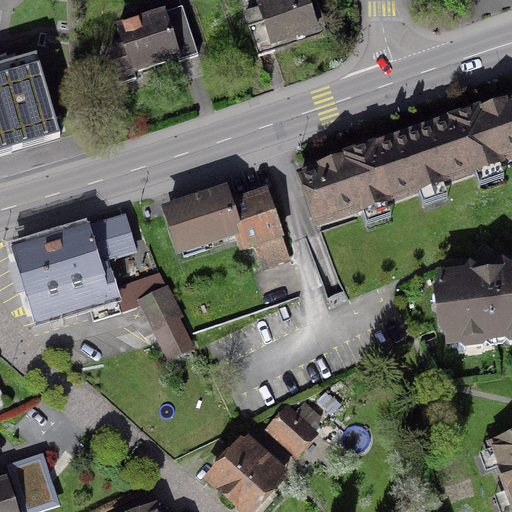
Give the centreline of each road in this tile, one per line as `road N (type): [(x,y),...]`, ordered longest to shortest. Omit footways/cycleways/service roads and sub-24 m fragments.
road 1 (secondary): [(0,210),(398,82)]
road 2 (residential): [(0,332),(207,511)]
road 3 (secondary): [(398,82),(511,43)]
